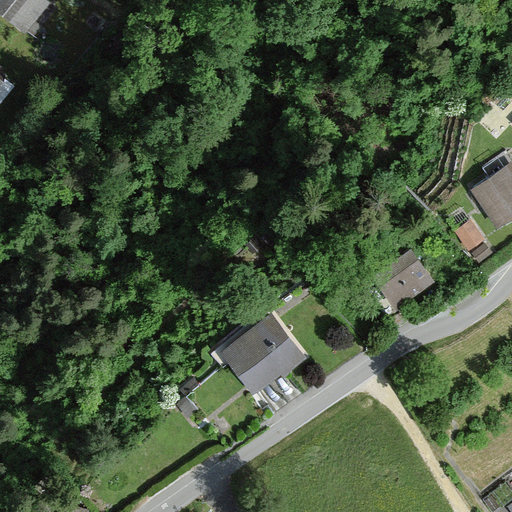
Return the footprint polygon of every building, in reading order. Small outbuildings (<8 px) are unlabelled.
[(39,0),(0,0),(0,11),(23,31),(46,5),(39,0)] [(511,162),(510,159),(473,184),(498,222),(511,212),(511,162)] [(472,215),(458,226),(473,244),(486,234),(472,215)] [(374,268),(395,303),(433,280),(412,245),(374,268)] [(278,311),(230,348),(260,387),(308,351),(278,311)] [(60,493),(54,511),(83,511),(87,500),(60,493)] [(511,511),(511,495),(492,510),(493,511),(511,511)]
